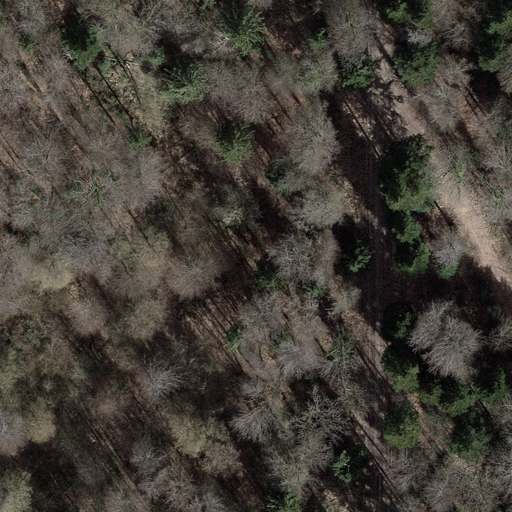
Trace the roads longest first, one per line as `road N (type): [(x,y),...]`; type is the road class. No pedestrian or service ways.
road 1 (track): [(365,0),(371,485)]
road 2 (track): [(367,113),(429,140),(511,297)]
